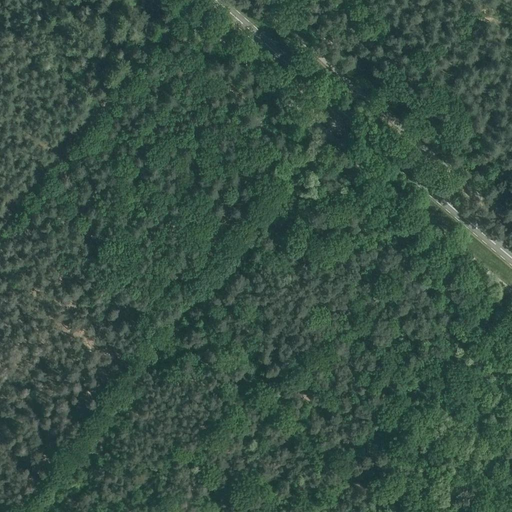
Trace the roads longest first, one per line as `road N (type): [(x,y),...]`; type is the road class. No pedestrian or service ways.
road 1 (tertiary): [(511,254),(220,0)]
road 2 (track): [(189,0),(0,231)]
road 3 (track): [(323,128),(159,342)]
road 4 (track): [(159,342),(28,511)]
